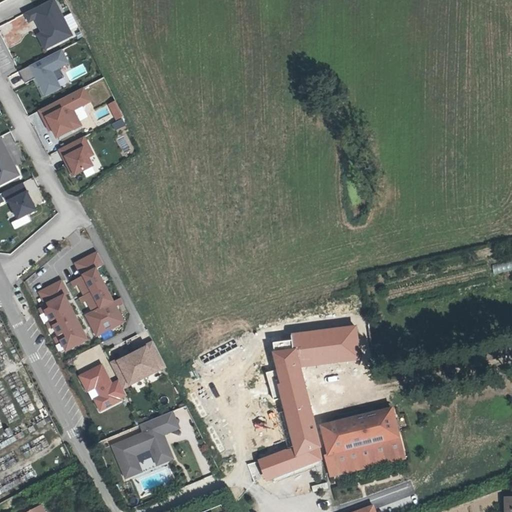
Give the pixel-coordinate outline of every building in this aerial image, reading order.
[(36,19),(43,33),(45,32),(52,45),(72,35),(54,0),(51,0),(39,6),(43,14),(35,18),(36,19)] [(39,6),(25,13),(30,22),(36,19),(35,18),(43,14),(39,6)] [(38,35),(45,49),(52,45),(45,32),(43,33),(38,35)] [(61,50),(19,72),(26,84),(37,78),(42,87),(39,88),(43,97),(60,88),(52,72),(68,63),(61,50)] [(84,88),(39,111),(46,124),(49,123),(58,138),(82,126),(74,110),(91,102),(84,88)] [(106,104),(115,120),(123,116),(114,100),(106,104)] [(114,129),(125,125),(122,118),(111,123),(114,129)] [(0,137),(0,184),(19,175),(0,137)] [(84,137),(59,150),(73,176),(93,166),(88,157),(93,155),(84,137)] [(23,183),(3,193),(8,202),(10,202),(19,219),(37,210),(23,183)] [(82,310),(94,336),(125,323),(116,301),(113,303),(98,268),(104,266),(98,251),(73,261),(79,277),(68,282),(74,296),(77,294),(83,309),(82,310)] [(511,260),(492,266),(494,275),(511,269),(511,260)] [(39,308),(59,352),(87,340),(60,279),(37,290),(44,306),(39,308)] [(291,455),(314,449),(306,416),(303,417),(296,390),(297,369),(300,369),(360,361),(358,346),(349,348),(322,350),(320,334),(291,337),(291,343),(273,344),(279,371),(269,374),(275,399),(252,404),(254,414),(277,409),(285,449),(258,456),(262,471),(293,463),(291,455)] [(87,349),(90,355),(102,349),(99,343),(87,349)] [(120,364),(113,368),(120,381),(124,389),(167,367),(156,346),(148,350),(147,347),(119,362),(120,364)] [(102,365),(80,377),(88,391),(96,387),(101,397),(95,400),(101,411),(121,401),(120,399),(127,395),(124,389),(120,381),(111,385),(109,381),(110,380),(102,365)] [(172,411),(162,415),(167,424),(161,427),(164,434),(180,427),(172,411)] [(145,433),(114,447),(128,479),(144,472),(136,456),(152,448),(159,465),(175,458),(164,434),(161,427),(167,424),(162,415),(141,425),(145,433)] [(395,441),(390,417),(330,429),(327,433),(328,446),(330,455),(323,456),(321,456),(325,477),(337,474),(336,470),(397,457),(395,441)] [(293,463),(315,457),(314,449),(291,455),(293,463)] [(397,457),(336,470),(337,474),(398,462),(397,457)]
